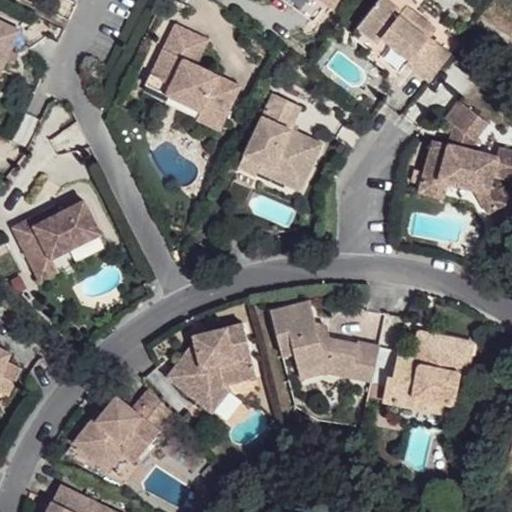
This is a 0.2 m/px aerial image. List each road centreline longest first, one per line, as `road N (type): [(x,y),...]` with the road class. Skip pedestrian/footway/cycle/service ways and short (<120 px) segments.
road 1 (residential): [(188,303),(75,83),(71,67),(103,0)]
road 2 (residential): [(4,493),(61,397),(188,303)]
road 3 (residential): [(188,303),(284,268),(351,264)]
road 4 (residential): [(351,264),(511,317)]
road 5 (residential): [(351,264),(361,181),(396,131)]
